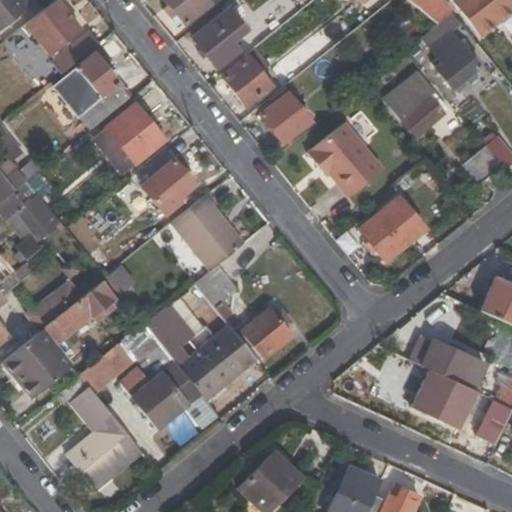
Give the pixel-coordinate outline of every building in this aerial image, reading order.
[(0,0),(0,29),(28,7),(21,0),(0,0)] [(50,55),(80,31),(54,0),(43,9),(24,24),(50,55)] [(35,0),(43,9),(54,0),(35,0)] [(161,0),(181,24),(205,5),(200,0),(161,0)] [(451,12),(440,0),(407,0),(436,24),(442,18),(451,12)] [(449,0),(478,36),(511,10),(511,9),(504,0),(449,0)] [(261,25),(267,33),(290,15),(284,7),(261,25)] [(190,38),(214,67),(234,51),(228,43),(242,32),(226,10),(190,38)] [(448,31),(451,29),(442,18),(436,24),(418,38),(440,65),(434,69),(451,90),(478,67),(448,31)] [(78,59),(98,43),(88,32),(69,48),(78,59)] [(88,132),(129,99),(90,52),(50,85),(88,132)] [(222,77),(245,106),(268,87),(245,59),(222,77)] [(441,113),(445,109),(414,72),(380,99),(412,138),(442,115),(441,113)] [(259,115),(282,143),(306,122),(284,95),(259,115)] [(119,175),(162,142),(133,105),(90,139),(119,175)] [(343,124),(306,155),(318,170),(321,167),(327,175),(346,197),(379,169),(343,124)] [(511,163),(511,157),(495,137),(483,147),(500,167),(503,171),(511,163)] [(476,185),(500,167),(483,147),(460,165),(476,185)] [(35,158),(17,171),(26,183),(43,169),(35,158)] [(178,198),(192,185),(172,161),(140,186),(165,218),(183,205),(178,198)] [(318,170),(324,177),(327,175),(321,167),(318,170)] [(0,174),(0,203),(14,192),(0,174)] [(52,230),(56,236),(64,230),(26,183),(14,192),(0,203),(0,216),(5,222),(16,213),(38,241),(52,230)] [(211,207),(214,204),(206,194),(169,224),(208,271),(215,265),(241,245),(211,207)] [(384,261),(421,230),(396,200),(359,230),(384,261)] [(14,247),(26,261),(39,251),(27,236),(14,247)] [(106,260),(96,247),(85,256),(95,268),(106,260)] [(34,270),(26,261),(0,282),(0,341),(5,337),(0,329),(0,298),(2,297),(1,295),(34,270)] [(222,302),(236,290),(215,265),(208,271),(193,284),(202,295),(227,326),(235,319),(222,302)] [(511,286),(493,278),(477,312),(511,327),(511,286)] [(62,311),(43,326),(38,330),(1,360),(32,397),(68,367),(53,349),(115,299),(100,280),(77,298),(62,311)] [(77,298),(66,284),(50,297),(62,311),(77,298)] [(170,303),(179,314),(202,295),(193,284),(170,303)] [(50,297),(27,316),(38,330),(43,326),(62,311),(50,297)] [(238,332),(262,361),(291,338),(268,308),(238,332)] [(134,316),(124,324),(132,333),(142,325),(134,316)] [(167,357),(142,325),(132,333),(110,351),(118,360),(129,353),(145,374),(167,357)] [(176,367),(204,402),(255,360),(227,326),(176,367)] [(416,343),(426,347),(430,339),(420,334),(416,343)] [(425,369),(472,391),(474,392),(486,365),(430,339),(426,347),(417,366),(424,369),(425,369)] [(426,347),(416,343),(407,361),(417,366),(426,347)] [(417,366),(407,361),(394,355),(378,388),(408,401),(424,369),(417,366)] [(105,372),(97,361),(79,376),(88,386),(98,400),(105,394),(94,381),(105,372)] [(177,397),(187,389),(171,369),(161,377),(159,375),(131,398),(156,428),(183,405),(177,397)] [(472,391),(425,369),(408,408),(455,430),(472,391)] [(498,385),(491,401),(510,409),(511,403),(511,377),(499,371),(494,383),(498,385)] [(88,386),(79,376),(57,393),(66,404),(67,403),(88,386)] [(78,474),(92,491),(140,451),(98,400),(88,386),(67,403),(92,434),(65,457),(71,464),(78,474)] [(473,437),(493,446),(510,409),(491,401),(473,437)] [(272,453),(236,489),(260,511),(267,511),(298,480),(272,453)] [(67,468),(74,477),(78,474),(71,464),(67,468)] [(326,511),(364,511),(372,496),(379,483),(347,469),(326,511)] [(385,495),(382,501),(372,496),(364,511),(411,511),(417,497),(400,489),(395,499),(385,495)]
